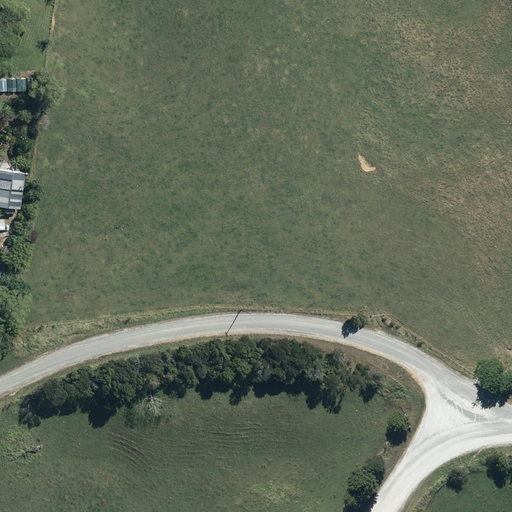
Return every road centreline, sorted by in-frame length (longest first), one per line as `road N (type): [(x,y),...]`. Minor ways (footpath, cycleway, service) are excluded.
road 1 (unclassified): [(458,419),(385,343),(295,320),(132,327),(0,387)]
road 2 (unclassified): [(356,511),(415,440),(458,419)]
